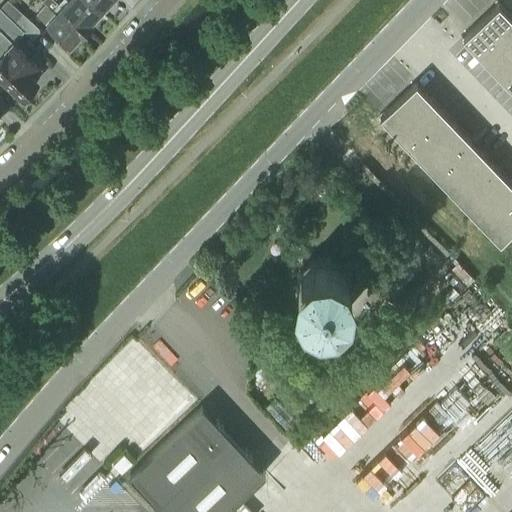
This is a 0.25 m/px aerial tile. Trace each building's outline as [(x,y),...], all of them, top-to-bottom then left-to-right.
[(36,12),(45,21),(60,34),(57,38),(65,46),(69,42),(70,43),(84,27),(60,4),(56,0),(42,0),(45,2),(36,12)] [(88,0),(64,0),(60,4),(84,27),(89,21),(91,23),(101,12),(88,0)] [(88,0),(101,12),(112,0),(88,0)] [(511,15),(498,1),(462,36),(476,51),(511,16),(511,15)] [(23,30),(13,20),(0,6),(0,24),(15,38),(23,30)] [(21,12),(13,20),(23,30),(31,37),(39,29),(21,12)] [(511,16),(476,51),(489,65),(511,43),(511,16)] [(38,66),(13,42),(12,43),(0,30),(0,73),(21,95),(35,80),(31,76),(33,74),(31,73),(38,66)] [(511,43),(489,65),(503,79),(511,69),(511,43)] [(511,69),(503,79),(511,88),(511,69)] [(416,80),(379,115),(394,130),(430,95),(416,80)] [(430,95),(394,130),(407,144),(443,109),(430,95)] [(443,109),(407,144),(420,158),(457,123),(443,109)] [(457,123),(420,158),(433,172),(470,137),(457,123)] [(470,137),(433,172),(447,186),(483,151),(470,137)] [(483,151),(447,186),(460,199),(496,164),(483,151)] [(496,164),(460,199),(473,213),(509,178),(496,164)] [(511,180),(509,178),(473,213),(486,227),(511,202),(511,180)] [(511,202),(486,227),(500,241),(511,229),(511,202)] [(215,239),(231,254),(241,243),(225,228),(233,236),(223,246),(215,238),(215,239)] [(346,297),(361,314),(419,258),(402,240),(378,263),(376,261),(354,283),(350,279),(350,277),(349,274),(348,272),(347,270),(346,268),(345,266),(343,264),(341,262),(340,261),(338,259),(335,258),(333,257),(331,256),(329,256),(326,255),(324,255),(321,255),(319,255),(317,256),(314,256),(312,257),(310,258),(308,260),(306,261),(304,263),(302,264),(301,266),(300,268),(298,270),(297,272),(297,275),(296,277),(296,279),(295,282),(295,284),(296,287),(296,289),(297,291),(297,293),(298,296),(300,298),(301,300),(303,301),(304,303),(306,305),(308,306),(310,307),(312,308),(315,309),(317,310),(319,310),(322,310),(324,310),(327,310),(329,310),(331,309),(334,308),(336,307),(338,306),(340,305),(342,303),(343,301),(345,299),(346,297)] [(129,472),(160,506),(233,437),(202,404),(129,472)] [(160,506),(166,511),(219,511),(265,470),(233,437),(160,506)]
